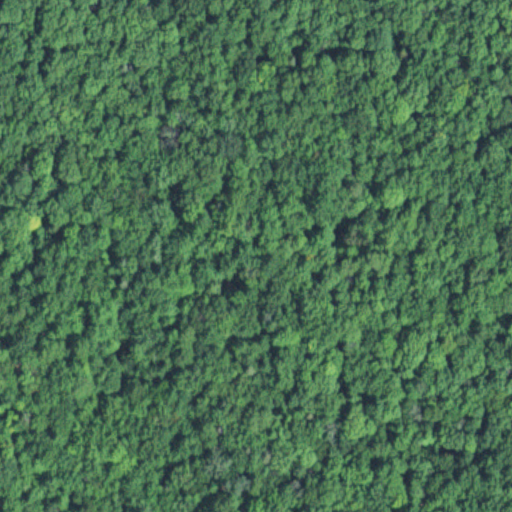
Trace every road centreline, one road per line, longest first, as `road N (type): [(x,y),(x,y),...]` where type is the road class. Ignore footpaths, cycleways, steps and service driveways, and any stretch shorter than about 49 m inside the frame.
road 1 (track): [(183,511),(309,447),(511,377)]
road 2 (track): [(511,50),(403,0)]
